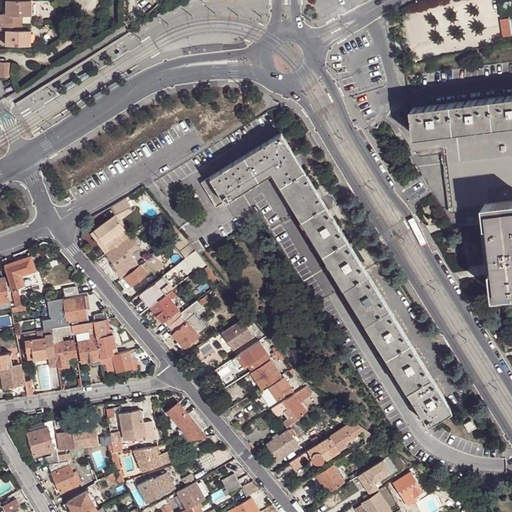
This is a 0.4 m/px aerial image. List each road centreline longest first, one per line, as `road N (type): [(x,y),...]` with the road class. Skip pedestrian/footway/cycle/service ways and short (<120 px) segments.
road 1 (tertiary): [(290,87),(511,435)]
road 2 (tertiary): [(511,390),(317,65)]
road 3 (unclassified): [(368,11),(402,97),(511,81)]
road 4 (residential): [(50,223),(178,376)]
road 5 (residential): [(178,376),(0,409)]
road 6 (residential): [(178,376),(292,511)]
road 7 (residential): [(50,223),(202,135)]
road 8 (tertiary): [(23,158),(143,80)]
road 9 (tertiary): [(143,80),(232,71),(266,76)]
road 10 (tertiary): [(261,50),(183,61),(143,80)]
